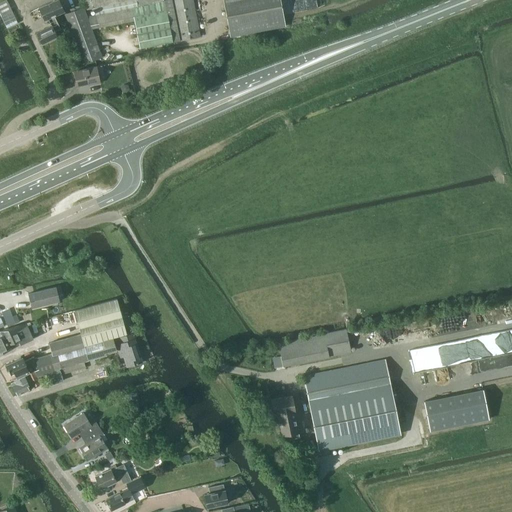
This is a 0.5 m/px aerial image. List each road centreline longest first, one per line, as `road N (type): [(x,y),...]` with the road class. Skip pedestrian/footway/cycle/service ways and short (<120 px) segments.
road 1 (track): [(322,511),(334,462),(411,431),(395,355),(272,378)]
road 2 (secondary): [(379,36),(115,134)]
road 3 (secondary): [(123,152),(379,36)]
road 4 (tertiary): [(0,248),(124,191),(132,176),(123,152)]
road 5 (tertiary): [(85,511),(0,387)]
road 6 (tertiary): [(115,134),(98,109),(85,108),(0,147)]
road 7 (secondary): [(0,206),(123,152)]
road 8 (secondary): [(115,134),(0,186)]
